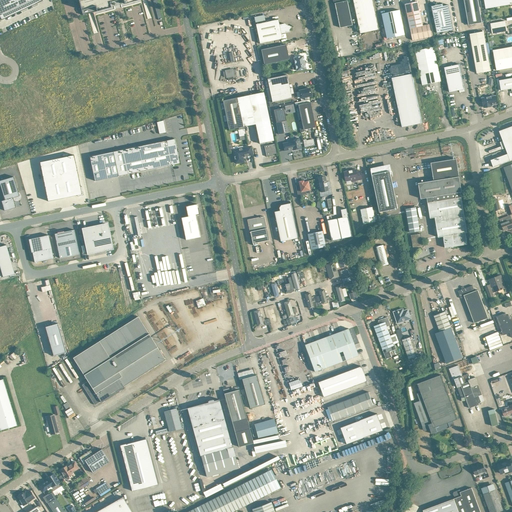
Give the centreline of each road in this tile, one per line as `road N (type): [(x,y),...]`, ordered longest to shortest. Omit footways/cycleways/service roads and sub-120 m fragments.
road 1 (unclassified): [(0,494),(180,377),(251,344)]
road 2 (unclassified): [(353,308),(415,473),(511,437)]
road 3 (unclassified): [(15,226),(28,277),(123,257),(113,205)]
road 4 (unclassified): [(219,182),(182,0)]
road 5 (unknown): [(248,468),(295,446),(300,435),(268,338)]
road 6 (unclassified): [(304,0),(337,158)]
road 7 (unknown): [(180,377),(203,477),(210,483),(248,468)]
road 8 (unclassified): [(353,308),(489,258)]
road 9 (unclassified): [(337,158),(470,128)]
road 10 (unclassified): [(244,311),(219,182)]
road 11 (unclassified): [(489,258),(470,128)]
road 12 (unclassified): [(219,182),(337,158)]
